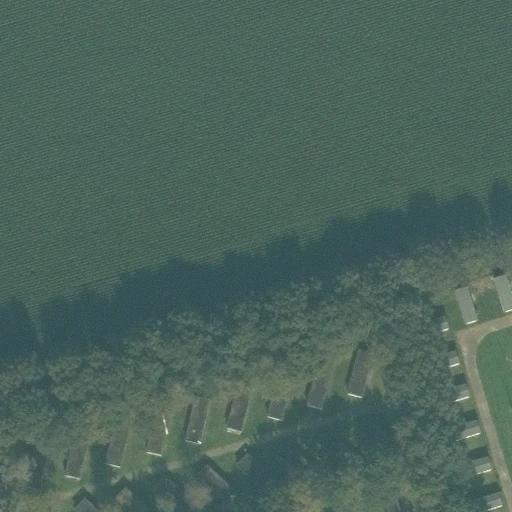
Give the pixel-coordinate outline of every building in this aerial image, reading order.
[(347,393),(362,398),(373,361),(357,357),(347,393)] [(309,406),(324,408),(328,373),(314,371),(309,406)] [(241,432),(253,394),(239,389),(226,428),(241,432)] [(212,396),(197,392),(186,439),(200,443),(212,396)] [(105,462),(120,467),(131,429),(116,424),(105,462)] [(213,501),(228,490),(211,465),(195,476),(213,501)]
